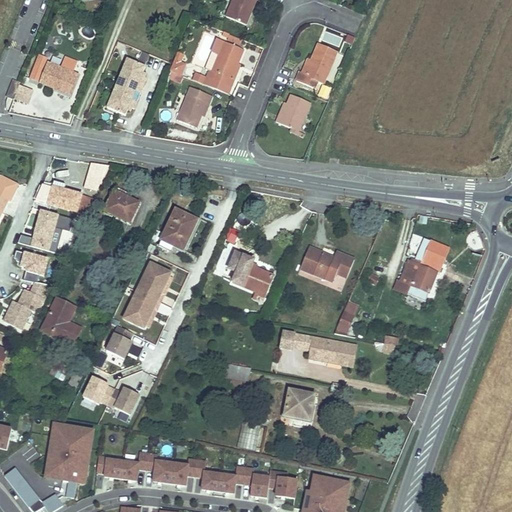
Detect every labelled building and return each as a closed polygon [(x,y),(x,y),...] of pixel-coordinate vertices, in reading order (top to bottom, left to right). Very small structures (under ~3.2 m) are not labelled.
[(247,26),(257,0),(233,0),(226,17),(247,26)] [(242,45),(243,39),(231,34),(229,40),(242,45)] [(328,34),(326,41),(338,43),(340,37),(328,34)] [(348,35),(345,44),(352,46),(355,38),(348,35)] [(231,79),(238,64),(243,50),(224,42),(212,71),(209,77),(197,73),(194,80),(211,86),(230,94),(234,81),(231,79)] [(323,84),(337,52),(319,44),(312,61),(306,74),(303,72),(300,71),(296,81),(312,88),(314,86),(312,84),(318,82),(323,84)] [(185,54),(179,52),(172,70),(183,75),(187,64),(183,61),(185,54)] [(49,57),(40,54),(31,78),(41,81),(49,57)] [(70,95),(78,75),(72,73),(77,62),(66,58),(61,69),(48,63),(41,81),(40,83),(70,95)] [(146,76),(143,75),(144,72),(146,66),(128,59),(108,108),(127,115),(129,110),(131,106),(134,108),(136,108),(138,101),(134,99),(136,94),(137,90),(140,91),(142,92),(148,77),(146,76)] [(306,74),(312,61),(308,59),(303,72),(306,74)] [(234,81),(241,65),(240,65),(238,64),(231,79),(234,81)] [(320,91),(323,84),(318,82),(312,84),(314,86),(312,88),(320,91)] [(14,99),(19,86),(13,84),(8,97),(14,99)] [(202,116),(206,104),(209,105),(212,97),(190,88),(177,121),(196,129),(201,116),(202,116)] [(299,132),(310,104),(290,95),(286,104),(281,115),(281,116),(279,115),(278,115),(275,122),(299,132)] [(110,165),(92,163),(86,187),(99,191),(110,165)] [(0,178),(0,221),(10,201),(13,201),(20,184),(2,175),(0,178)] [(86,216),(93,197),(65,189),(53,185),(48,206),(86,216)] [(130,224),(141,202),(128,196),(116,190),(105,211),(113,215),(113,216),(130,224)] [(185,251),(201,219),(177,208),(158,248),(169,253),(173,246),(185,251)] [(51,251),(61,215),(42,210),(34,238),(23,235),(20,242),(51,251)] [(235,245),(238,238),(232,236),(231,235),(228,242),(235,245)] [(429,294),(437,274),(430,271),(432,266),(441,269),(449,249),(431,242),(427,252),(425,259),(424,259),(422,265),(413,261),(411,266),(405,263),(398,281),(429,294)] [(348,279),(356,261),(337,252),(335,259),(333,262),(322,257),(323,254),(309,248),(300,269),(334,283),(337,274),(348,279)] [(51,258),(26,252),(22,267),(27,268),(27,271),(45,276),(51,258)] [(265,298),(275,278),(256,269),(251,267),(253,265),(253,264),(254,262),(235,254),(228,270),(237,274),(233,283),(257,294),(265,298)] [(333,262),(335,259),(334,259),(323,254),(322,257),(333,262)] [(152,262),(126,315),(124,320),(136,326),(145,330),(169,281),(174,272),(152,262)] [(380,278),(372,273),(369,281),(377,285),(380,278)] [(341,289),(345,281),(337,277),(333,285),(341,289)] [(169,281),(145,330),(147,330),(172,283),(169,281)] [(40,313),(52,287),(37,283),(32,292),(26,289),(19,303),(14,301),(5,321),(10,324),(25,330),(33,311),(40,313)] [(82,330),(69,324),(76,309),(57,300),(42,332),(73,348),(82,330)] [(348,303),(335,335),(345,337),(358,307),(348,303)] [(132,335),(119,328),(107,353),(124,361),(130,347),(127,346),(129,342),(132,335)] [(357,346),(313,338),(309,359),(328,363),(328,360),(342,362),(341,365),(353,368),(357,346)] [(395,346),(385,344),(383,352),(394,354),(395,346)] [(0,371),(8,353),(0,349),(0,371)] [(24,363),(28,355),(23,353),(18,360),(24,363)] [(246,395),(251,370),(226,365),(223,379),(232,380),(230,392),(246,395)] [(108,407),(115,392),(108,388),(103,386),(104,383),(94,379),(84,399),(99,406),(101,403),(108,407)] [(340,394),(341,387),(332,386),(331,392),(340,394)] [(115,392),(108,407),(131,417),(140,397),(127,390),(124,396),(115,392)] [(310,422),(315,396),(289,391),(284,416),(290,417),(310,422)] [(87,486),(95,430),(53,424),(45,480),(62,483),(60,496),(75,498),(77,485),(87,486)] [(0,449),(7,452),(13,431),(0,427),(0,449)] [(31,465),(41,457),(33,447),(22,455),(31,465)] [(100,457),(98,473),(106,475),(105,478),(137,482),(139,470),(155,472),(154,483),(186,487),(188,477),(204,479),(202,491),(234,495),(236,484),(252,487),(251,498),(268,500),(269,489),(277,490),(276,498),(293,500),(295,481),(288,480),(289,473),(272,471),(271,477),(254,476),(255,469),(238,468),(237,477),(205,473),(206,463),(190,461),(189,467),(157,463),(158,458),(141,455),(140,465),(108,461),(109,458),(100,457)] [(5,477),(31,511),(38,511),(45,507),(48,511),(55,511),(63,506),(55,495),(43,504),(16,468),(5,477)] [(317,494),(310,493),(306,511),(302,510),(301,511),(337,511),(339,507),(345,508),(350,485),(320,479),(317,494)]
